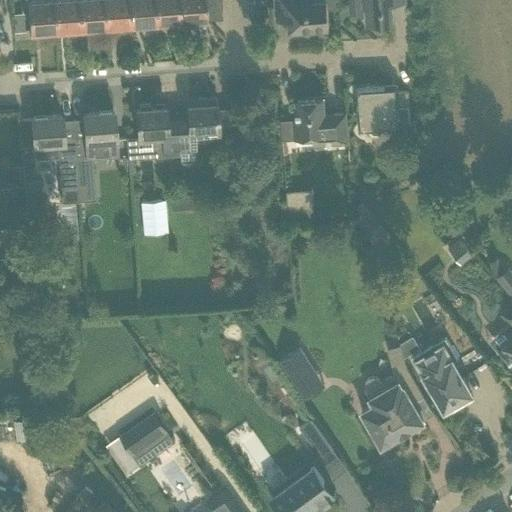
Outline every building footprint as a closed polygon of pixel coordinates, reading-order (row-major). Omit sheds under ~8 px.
[(55,31),(52,0),(35,0),(27,1),(29,33),(55,31)] [(80,29),(77,0),(52,0),(55,31),(80,29)] [(105,27),(102,0),(77,0),(80,29),(105,27)] [(130,25),(128,0),(102,0),(105,27),(130,25)] [(155,24),(153,0),(128,0),(130,25),(155,24)] [(180,22),(178,0),(153,0),(155,24),(180,22)] [(204,0),(178,0),(180,22),(206,20),(204,0)] [(329,26),(327,1),(326,0),(274,0),(276,21),(288,20),(289,29),(313,28),(313,31),(323,30),(322,27),(329,26)] [(405,2),(404,0),(348,0),(349,13),(362,12),(362,8),(365,8),(366,23),(393,21),(392,3),(405,2)] [(393,126),(400,126),(402,143),(403,143),(403,146),(404,147),(404,149),(406,150),(408,152),(410,153),(412,154),(414,154),(416,154),(415,142),(414,120),(410,120),(409,111),(408,91),(396,92),(395,86),(353,88),(354,92),(358,92),(359,109),(360,128),(368,128),(368,129),(369,130),(369,131),(370,132),(370,133),(371,133),(372,134),(373,134),(374,135),(375,135),(376,135),(377,135),(378,135),(378,134),(379,134),(380,134),(381,133),(382,132),(382,131),(383,130),(383,129),(384,128),(384,127),(393,126)] [(186,111),(176,112),(179,151),(180,161),(195,160),(193,132),(198,132),(210,131),(218,131),(216,108),(215,97),(197,98),(197,110),(186,111)] [(296,119),(292,120),(280,120),(282,140),(314,137),(315,146),(348,144),(345,113),(324,115),(323,99),(295,101),(296,119)] [(179,151),(176,112),(165,112),(165,107),(153,108),(153,104),(139,105),(139,108),(135,109),(137,129),(137,137),(151,136),(151,147),(158,153),(167,152),(179,151)] [(83,118),(72,119),(75,156),(77,181),(94,180),(92,157),(116,155),(115,138),(114,130),(113,110),(83,113),(83,118)] [(61,114),(31,117),(33,144),(34,160),(58,158),(62,202),(79,200),(77,181),(75,156),(72,119),(61,120),(61,114)] [(127,157),(117,158),(118,171),(128,171),(127,157)] [(0,186),(24,184),(23,175),(22,164),(0,165),(0,186)] [(191,183),(181,184),(182,194),(192,194),(191,183)] [(314,204),(287,205),(288,218),(315,217),(314,204)] [(511,272),(508,268),(498,276),(511,293),(511,272)] [(511,304),(502,313),(511,324),(511,323),(511,327),(506,333),(511,338),(498,348),(511,364),(511,304)] [(406,358),(407,360),(421,350),(410,334),(384,351),(394,366),(406,358)] [(471,392),(453,361),(458,358),(446,337),(411,358),(423,378),(427,376),(444,407),(471,392)] [(300,346),(279,359),(297,386),(317,372),(300,346)] [(413,402),(424,396),(406,366),(381,380),(379,378),(377,377),(374,376),(371,376),(369,377),(366,379),(365,381),(364,384),(364,387),(365,389),(374,403),(362,410),(381,444),(386,442),(388,446),(397,440),(394,437),(399,434),(399,435),(411,428),(411,427),(423,420),(413,402)] [(311,417),(299,426),(319,453),(322,457),(333,448),(311,417)] [(166,428),(131,453),(140,465),(145,462),(175,440),(170,434),(166,428)] [(272,492),(269,494),(271,496),(273,494),(281,506),(279,508),(282,511),(307,511),(336,491),(334,489),(331,491),(326,484),(329,482),(328,480),(327,481),(324,477),(325,476),(314,461),(311,464),(273,492),(272,492)] [(242,511),(226,489),(223,491),(223,492),(207,502),(210,506),(210,507),(212,510),(213,510),(214,511),(242,511)]
